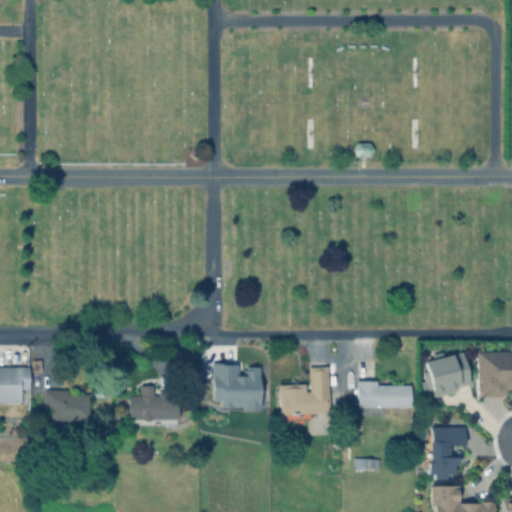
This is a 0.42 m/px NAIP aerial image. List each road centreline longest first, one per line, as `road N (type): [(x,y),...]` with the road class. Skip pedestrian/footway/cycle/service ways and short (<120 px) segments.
road 1 (tertiary): [(0,176),(511,177)]
road 2 (residential): [(26,333),(511,328)]
